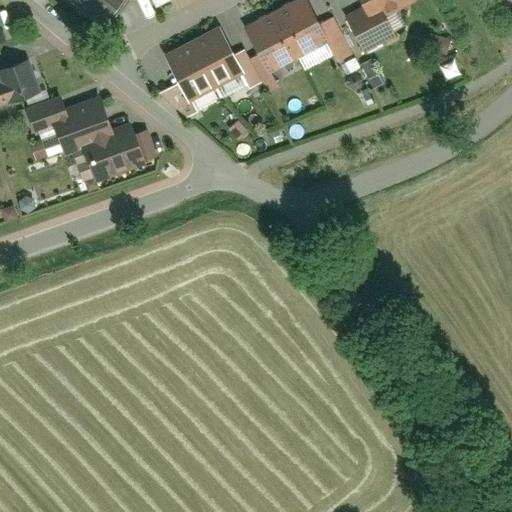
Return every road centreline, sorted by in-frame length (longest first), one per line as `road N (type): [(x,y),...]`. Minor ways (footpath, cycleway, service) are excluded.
road 1 (residential): [(284,203),(500,511)]
road 2 (residential): [(511,104),(411,171),(343,196),(284,203)]
road 3 (residential): [(222,176),(0,258)]
road 4 (residential): [(105,71),(222,176)]
road 5 (residential): [(105,71),(223,0)]
